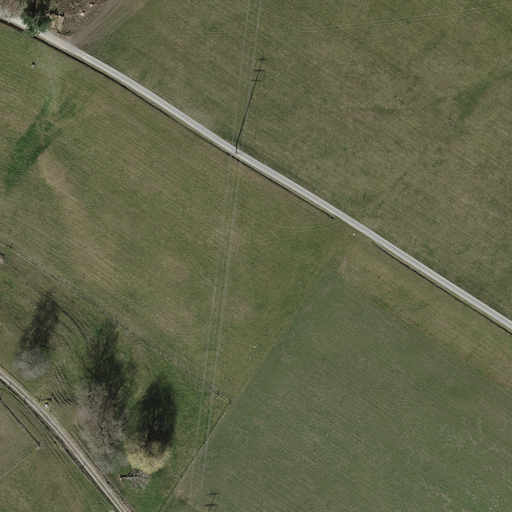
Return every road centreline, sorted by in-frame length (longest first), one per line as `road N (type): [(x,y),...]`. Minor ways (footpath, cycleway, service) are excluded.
road 1 (track): [(0,12),(87,57),(511,324)]
road 2 (track): [(123,511),(51,422),(0,374)]
